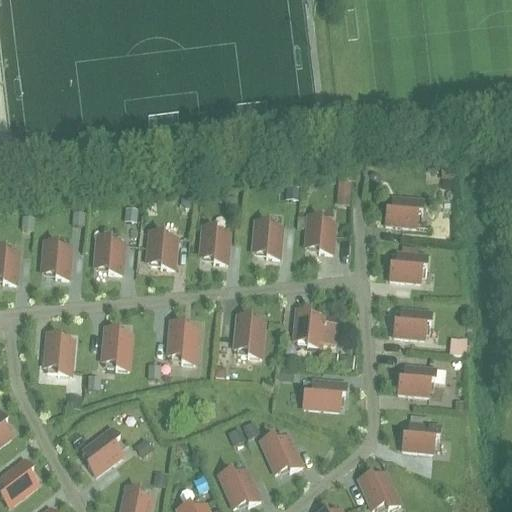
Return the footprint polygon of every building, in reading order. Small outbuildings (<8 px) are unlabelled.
[(421,218),(423,204),(392,201),(391,215),(386,215),(385,229),(415,231),(417,217),(421,218)] [(321,221),(307,220),(305,250),(319,252),(318,256),(332,258),(335,227),(321,226),(321,221)] [(269,226),(255,225),(252,255),(266,257),(265,261),(279,263),(282,232),(268,231),(269,226)] [(216,231),(202,230),(199,260),(213,262),(213,267),(227,268),(229,237),(215,236),(216,231)] [(163,237),(149,235),(146,266),(160,267),(160,272),(174,273),(177,243),(163,241),(163,237)] [(97,240),(94,271),(108,272),(107,277),(121,278),(124,248),(110,246),(111,242),(97,240)] [(44,245),(41,276),(55,277),(55,282),(69,283),(71,253),(57,251),(58,247),(44,245)] [(0,250),(0,281),(2,282),(2,287),(16,288),(19,258),(5,256),(5,251),(0,250)] [(390,270),(389,284),(420,286),(421,273),(426,273),(427,259),(396,256),(395,270),(390,270)] [(296,313),(293,344),(307,345),(306,350),(320,351),(321,347),(337,348),(339,326),(323,324),(323,321),(310,320),(310,315),(296,313)] [(430,330),(431,316),(401,313),(399,327),(394,326),(393,340),(424,343),(425,329),(430,330)] [(251,320),(237,319),(233,352),(247,353),(247,360),(261,362),(264,327),(250,325),(251,320)] [(184,327),(170,325),(167,358),(181,359),(181,367),(194,368),(198,333),(184,331),(184,327)] [(119,333),(105,332),(101,365),(115,366),(115,373),(129,375),(132,339),(118,338),(119,333)] [(60,339),(46,337),(43,370),(57,371),(57,379),(71,380),(74,345),(60,343),(60,339)] [(459,349),(459,365),(472,365),(472,349),(459,349)] [(443,387),(444,375),(435,374),(435,373),(405,370),(404,384),(399,383),(397,397),(428,400),(429,386),(443,387)] [(344,401),(345,387),(312,385),(311,399),(304,399),(304,413),(339,414),(340,401),(344,401)] [(7,428),(0,418),(0,449),(11,442),(3,430),(7,428)] [(438,444),(439,430),(409,427),(408,441),(403,440),(402,454),(432,457),(433,443),(438,444)] [(88,466),(96,477),(122,458),(114,446),(120,442),(112,431),(83,452),(91,463),(88,466)] [(288,473),(301,468),(287,438),(275,443),(272,437),(259,442),(273,475),(286,469),(288,473)] [(33,476),(24,465),(0,482),(0,487),(6,496),(0,500),(9,511),(37,490),(29,479),(33,476)] [(246,508),(259,503),(246,473),(233,478),(230,472),(217,477),(232,510),(244,504),(246,508)] [(371,478),(358,484),(370,511),(374,511),(384,508),(386,511),(392,511),(400,508),(385,476),(373,482),(371,478)] [(149,511),(151,503),(137,500),(139,493),(125,490),(120,511),(149,511)]
